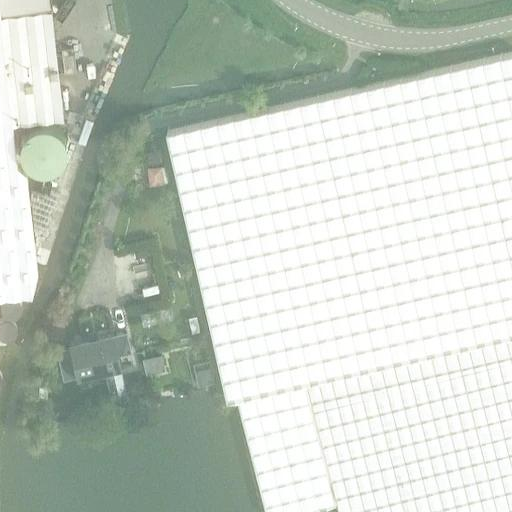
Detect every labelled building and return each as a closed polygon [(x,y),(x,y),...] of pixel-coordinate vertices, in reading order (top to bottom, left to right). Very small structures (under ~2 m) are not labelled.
[(49,0),(0,0),(0,20),(11,119),(62,113),(50,4),(49,0)] [(0,293),(30,290),(36,268),(25,171),(16,161),(11,119),(0,20),(0,293)] [(61,48),(63,72),(75,71),(72,47),(61,48)] [(511,511),(511,51),(167,130),(227,398),(236,396),(266,511),(293,511),(337,501),(340,511),(511,511)] [(67,145),(67,144),(65,136),(63,131),(60,128),(56,125),(53,123),(45,121),(40,121),(35,122),(30,125),(26,128),(23,132),(21,136),(20,144),(21,153),(23,157),(26,161),(33,166),(41,168),(46,168),(52,167),(56,164),(59,162),(62,159),(65,154),(66,150),(67,145)] [(149,165),(150,181),(165,181),(165,165),(149,165)] [(149,247),(133,251),(135,258),(150,254),(149,247)] [(157,284),(141,288),(143,295),(158,291),(157,284)] [(171,306),(140,313),(142,326),(173,319),(171,306)] [(197,315),(189,316),(192,331),(200,330),(197,315)] [(112,356),(128,352),(123,329),(63,342),(72,377),(114,367),(112,356)] [(161,354),(142,359),(145,374),(164,370),(161,354)] [(212,366),(195,370),(199,385),(215,381),(212,366)] [(120,367),(104,371),(109,396),(126,392),(120,367)]
